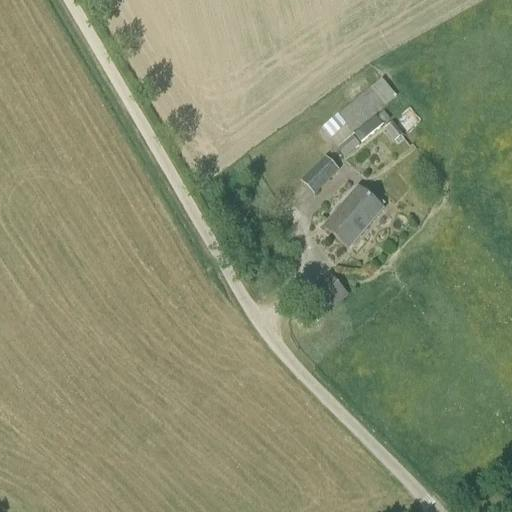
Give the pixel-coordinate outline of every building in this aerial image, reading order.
[(337,148),(395,98),(380,80),(321,130),(337,148)] [(378,118),(383,125),(389,121),(383,114),(378,118)] [(375,118),(353,136),(354,137),(337,151),(344,160),(383,127),(375,118)] [(394,144),(402,137),(392,125),(384,131),(394,144)] [(325,159),(300,182),(314,197),(338,173),(325,159)] [(325,232),(347,251),(385,206),(376,198),(371,203),(358,191),(337,216),(338,217),(325,232)] [(309,295),(328,315),(348,298),(330,277),(309,295)]
